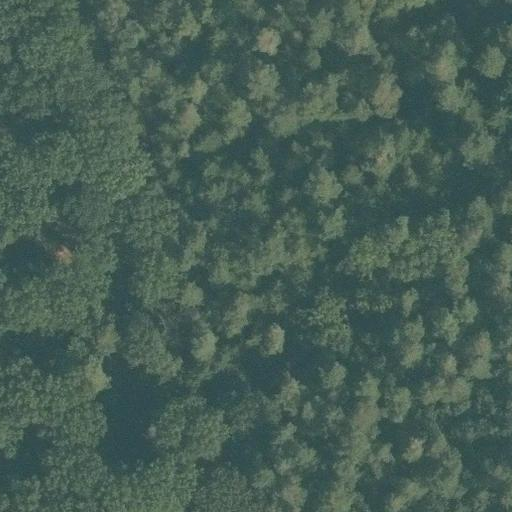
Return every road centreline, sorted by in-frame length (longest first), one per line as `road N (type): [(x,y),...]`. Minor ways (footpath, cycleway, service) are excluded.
road 1 (track): [(38,0),(211,441)]
road 2 (track): [(211,441),(511,170)]
